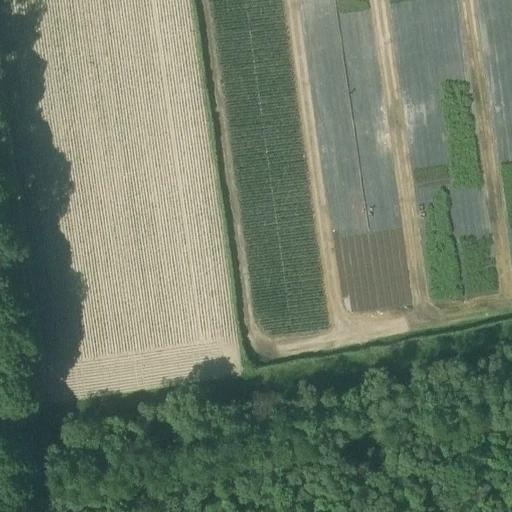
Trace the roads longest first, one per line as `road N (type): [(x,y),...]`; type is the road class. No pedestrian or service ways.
road 1 (track): [(456,339),(0,424)]
road 2 (track): [(44,416),(0,97)]
